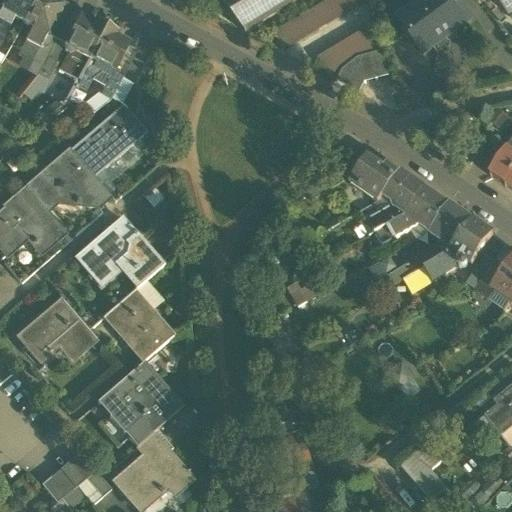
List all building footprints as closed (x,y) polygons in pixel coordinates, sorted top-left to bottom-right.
[(0,9),(0,12),(1,13),(15,21),(23,25),(36,0),(5,0),(2,6),(0,9)] [(36,0),(23,25),(33,30),(47,38),(49,39),(65,9),(49,0),(36,0)] [(245,35),(300,0),(222,0),(219,2),(245,35)] [(331,0),(273,35),(283,52),(363,5),(359,0),(331,0)] [(383,0),(367,0),(370,8),(385,4),(383,0)] [(399,22),(423,56),(470,22),(454,0),(429,0),(416,9),(414,11),(416,13),(402,23),(401,21),(399,22)] [(416,9),(429,0),(414,0),(411,3),(416,9)] [(511,0),(495,0),(509,19),(511,16),(511,0)] [(0,23),(10,29),(15,21),(1,13),(0,14),(0,23)] [(70,58),(74,56),(88,63),(106,31),(95,26),(93,29),(79,21),(65,47),(64,49),(65,55),(68,57),(70,58)] [(0,47),(10,29),(0,23),(0,47)] [(317,60),(327,77),(380,46),(374,26),(317,60)] [(39,52),(47,38),(33,30),(25,44),(39,52)] [(116,37),(106,31),(88,63),(81,77),(91,83),(101,76),(109,80),(111,81),(113,76),(129,48),(115,40),(116,37)] [(41,70),(47,61),(57,43),(49,39),(47,38),(39,52),(25,44),(18,58),(22,60),(41,70)] [(65,47),(57,43),(47,61),(57,66),(61,58),(65,55),(64,49),(65,47)] [(337,83),(359,95),(365,84),(389,78),(382,53),(358,59),(342,72),(337,83)] [(70,58),(68,57),(58,74),(77,85),(81,77),(88,63),(74,56),(70,58)] [(37,79),(41,70),(22,60),(16,71),(36,81),(37,79)] [(47,84),(48,85),(57,66),(47,61),(41,70),(37,79),(47,84)] [(99,98),(109,104),(110,102),(122,81),(113,76),(111,81),(109,80),(99,98)] [(84,96),(91,83),(81,77),(77,85),(73,91),(84,96)] [(41,95),(47,84),(37,79),(36,81),(34,83),(31,89),(41,95)] [(133,87),(122,81),(110,102),(121,108),(133,87)] [(43,98),(48,85),(47,84),(41,95),(31,89),(34,83),(21,97),(30,106),(39,96),(43,98)] [(109,104),(99,98),(97,96),(84,107),(92,118),(109,104)] [(123,109),(70,155),(94,182),(139,143),(147,136),(123,109)] [(94,182),(108,199),(115,193),(109,187),(140,160),(137,156),(145,150),(139,143),(94,182)] [(506,188),(511,178),(511,145),(490,177),(506,188)] [(26,192),(47,216),(57,208),(58,202),(75,204),(74,210),(98,213),(104,208),(102,206),(107,202),(109,203),(111,202),(108,199),(94,182),(70,155),(69,154),(26,192)] [(381,203),(383,200),(382,199),(400,175),(386,166),(384,170),(368,159),(349,185),(378,205),(381,203)] [(307,192),(313,203),(343,184),(337,174),(307,192)] [(390,206),(392,210),(405,218),(424,190),(401,174),(400,175),(382,199),(383,200),(390,206)] [(424,190),(405,218),(419,228),(429,235),(448,207),(424,190)] [(66,238),(47,216),(26,192),(4,211),(7,215),(0,221),(0,251),(7,259),(25,243),(26,242),(23,238),(31,232),(37,239),(32,251),(40,260),(66,238)] [(154,192),(143,202),(153,213),(164,203),(154,192)] [(429,235),(442,244),(452,251),(472,223),(448,207),(429,235)] [(373,236),(405,218),(392,210),(379,218),(360,228),(367,240),(373,236)] [(381,250),(419,228),(405,218),(373,236),(381,250)] [(433,264),(424,270),(432,284),(433,285),(455,271),(452,267),(455,266),(459,259),(472,267),(493,237),(472,223),(452,251),(448,256),(433,265),(433,264)] [(127,279),(138,291),(146,285),(164,269),(125,224),(79,264),(100,288),(120,271),(117,268),(125,261),(132,269),(130,271),(133,275),(127,279)] [(25,243),(32,251),(37,239),(31,232),(23,238),(26,242),(25,243)] [(448,256),(452,251),(442,244),(439,250),(410,267),(414,275),(424,270),(433,264),(433,265),(448,256)] [(511,250),(506,247),(495,263),(505,270),(511,259),(511,250)] [(471,276),(481,283),(494,264),(485,257),(471,276)] [(494,293),(510,305),(511,302),(511,259),(505,270),(490,291),(494,293)] [(495,263),(494,264),(481,283),(481,284),(490,291),(505,270),(495,263)] [(411,296),(432,284),(424,270),(414,275),(403,282),(411,296)] [(474,293),(481,284),(481,283),(471,276),(464,286),(474,293)] [(490,291),(481,284),(474,293),(487,302),(494,293),(490,291)] [(138,291),(133,296),(151,316),(164,306),(146,285),(138,291)] [(287,293),(298,311),(306,306),(299,294),(295,288),(287,293)] [(504,314),(510,305),(494,293),(487,302),(504,314)] [(103,322),(142,367),(172,341),(151,316),(133,296),(103,322)] [(18,343),(39,367),(62,347),(75,362),(96,344),(88,335),(62,305),(18,343)] [(185,326),(177,316),(167,324),(176,334),(185,326)] [(0,387),(13,376),(5,367),(0,371),(0,387)] [(123,438),(124,438),(128,434),(140,448),(152,438),(181,413),(142,367),(141,368),(141,369),(128,380),(127,380),(126,381),(127,381),(115,391),(118,395),(105,407),(113,417),(109,422),(123,438)] [(141,368),(128,380),(141,369),(141,368)] [(97,407),(109,422),(113,417),(105,407),(118,395),(115,391),(127,381),(126,381),(97,407)] [(485,419),(498,435),(510,450),(511,448),(511,389),(494,403),(498,408),(485,419)] [(498,435),(485,419),(477,426),(490,441),(498,435)] [(137,451),(140,448),(128,434),(124,438),(136,452),(137,451)] [(279,441),(282,451),(305,444),(302,434),(279,441)] [(114,487),(136,511),(143,511),(168,491),(174,498),(192,484),(152,438),(140,448),(137,451),(144,460),(114,487)] [(282,451),(285,461),(308,454),(305,444),(282,451)] [(401,469),(416,486),(430,473),(443,463),(428,445),(401,469)] [(285,461),(289,471),(312,464),(308,454),(285,461)] [(79,456),(69,465),(84,484),(85,483),(94,476),(95,475),(79,456)] [(289,471),(292,481),(315,474),(312,464),(289,471)] [(69,465),(60,473),(75,491),(76,491),(84,484),(69,465)] [(60,473),(50,480),(66,499),(75,491),(60,473)] [(416,486),(432,504),(446,491),(430,473),(416,486)] [(292,481),(295,491),(318,484),(315,474),(292,481)] [(94,476),(85,483),(101,502),(110,494),(94,476)] [(60,504),(66,499),(50,480),(41,488),(56,507),(60,504)] [(491,480),(481,491),(490,500),(500,489),(491,480)] [(91,510),(101,502),(85,483),(84,484),(76,491),(84,502),(91,510)] [(295,491),(298,501),(316,496),(321,494),(318,484),(295,491)] [(66,499),(60,504),(67,511),(72,511),(84,502),(76,491),(75,491),(66,499)] [(478,511),(490,502),(482,493),(468,506),(473,511),(478,511)] [(301,511),(321,511),(316,496),(298,501),(301,511)] [(301,511),(298,501),(275,509),(276,511),(301,511)]
